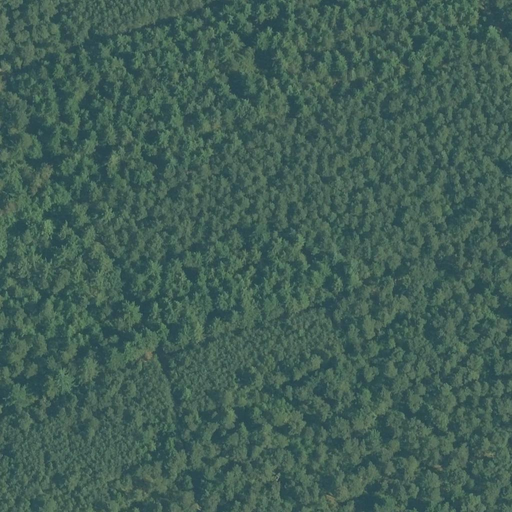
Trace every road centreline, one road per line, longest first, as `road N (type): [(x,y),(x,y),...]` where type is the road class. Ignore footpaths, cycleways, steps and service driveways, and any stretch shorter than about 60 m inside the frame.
road 1 (track): [(165,357),(511,243)]
road 2 (track): [(165,357),(0,80)]
road 3 (track): [(0,88),(243,0)]
road 4 (track): [(511,453),(424,472),(341,511)]
road 5 (track): [(0,419),(165,357)]
road 6 (track): [(199,511),(165,357)]
